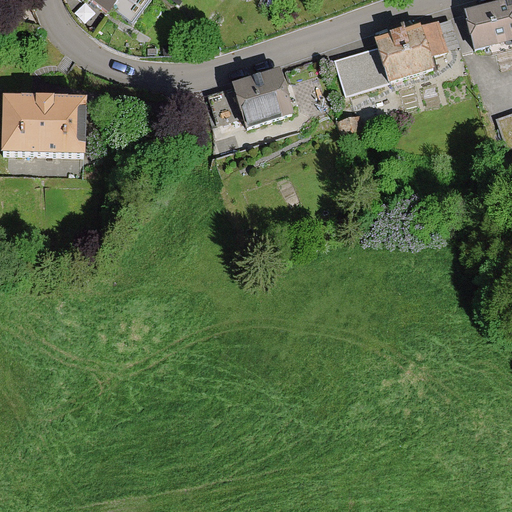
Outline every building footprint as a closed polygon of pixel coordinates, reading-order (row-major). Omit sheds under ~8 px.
[(95,0),(109,10),(112,7),(132,23),(149,0),(95,0)] [(511,0),(507,2),(466,13),(476,52),(511,42),(511,0)] [(422,29),(421,25),(375,39),(379,49),(390,84),(435,70),(432,60),(449,54),(439,23),(422,29)] [(390,84),(379,49),(335,62),(346,98),(390,84)] [(281,73),(235,87),(244,116),(248,132),(295,118),(281,73)] [(244,116),(235,87),(208,95),(217,124),(244,116)] [(87,103),(3,101),(1,157),(85,159),(87,103)] [(511,113),(497,119),(508,152),(511,150),(511,113)] [(359,114),(339,121),(344,136),(364,130),(359,114)]
